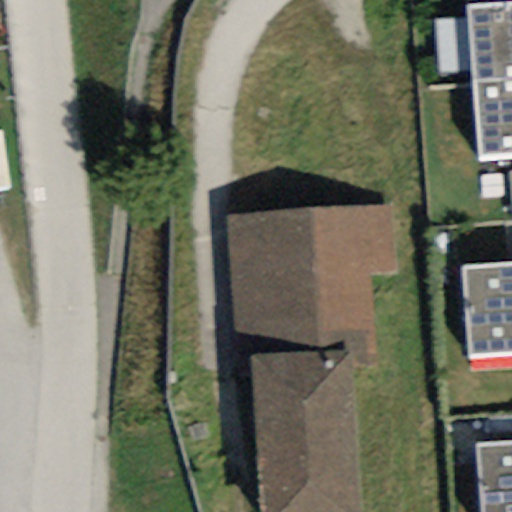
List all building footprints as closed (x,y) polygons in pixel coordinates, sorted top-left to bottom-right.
[(511,0),(465,0),(467,17),(511,13),(511,0)] [(473,91),(511,87),(511,13),(467,17),(473,91)] [(511,87),(473,91),(480,170),(511,167),(511,87)] [(384,213),(226,224),(236,377),(252,376),(260,511),(357,511),(348,370),(370,368),(364,273),(388,272),(384,213)] [(467,239),(469,275),(508,272),(506,236),(467,239)] [(511,272),(460,277),(467,366),(511,362),(511,272)] [(511,511),(511,449),(472,453),(476,511),(511,511)]
